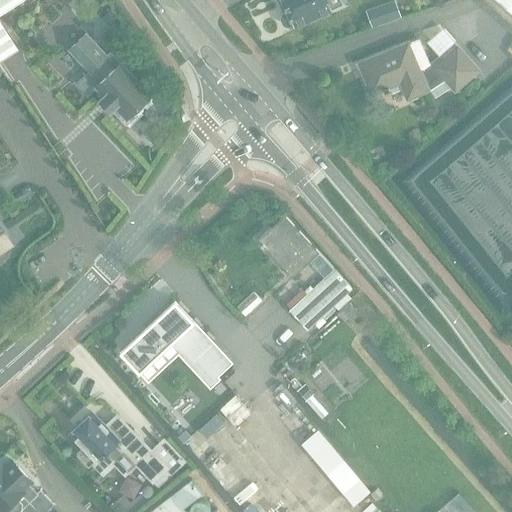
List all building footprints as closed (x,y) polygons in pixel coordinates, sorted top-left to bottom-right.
[(0,0),(0,61),(18,50),(0,21),(0,14),(22,0),(0,0)] [(282,0),(287,12),(283,14),(281,18),(284,24),(288,26),(293,24),(294,26),(343,4),(341,0),(282,0)] [(511,0),(498,0),(511,12),(511,0)] [(363,13),(368,27),(395,17),(390,3),(363,13)] [(111,9),(101,18),(109,26),(117,18),(111,10),(111,9)] [(95,11),(81,25),(94,40),(109,26),(101,18),(95,11)] [(406,99),(426,90),(430,89),(435,99),(450,89),(452,92),(476,70),(440,30),(426,42),(438,56),(418,72),(406,43),(363,61),(367,72),(362,74),(371,94),(399,82),(406,99)] [(85,35),(69,50),(89,70),(75,83),(89,97),(97,89),(104,95),(99,100),(110,111),(115,106),(116,108),(113,111),(127,125),(140,111),(137,108),(140,105),(144,106),(150,100),(149,96),(151,94),(119,62),(120,61),(110,52),(106,56),(85,35)] [(291,277),(301,268),(318,252),(310,244),(283,215),(256,240),(291,277)] [(0,253),(11,246),(0,228),(0,253)] [(305,329),(350,289),(332,269),(287,309),(305,329)] [(254,291),(237,306),(245,315),(262,300),(254,291)] [(183,350),(214,384),(220,378),(218,376),(199,355),(203,351),(214,341),(175,300),(120,351),(139,372),(174,340),(183,350)] [(342,321),(357,308),(351,301),(336,314),(342,321)] [(92,461),(102,472),(114,461),(122,470),(133,459),(159,488),(188,461),(165,437),(150,450),(118,415),(106,427),(92,413),(89,415),(84,413),(78,419),(80,424),(70,433),(83,446),(76,453),(88,466),(92,461)] [(185,430),(178,437),(184,443),(190,438),(192,436),(185,430)] [(0,511),(5,508),(9,511),(16,511),(19,510),(20,511),(42,511),(53,502),(39,488),(36,491),(28,483),(31,480),(11,459),(2,467),(0,465),(0,511)] [(147,511),(210,511),(216,508),(191,478),(172,492),(147,511)] [(124,494),(110,505),(115,511),(134,511),(137,510),(130,502),(124,494)] [(437,511),(474,511),(459,494),(437,511)]
